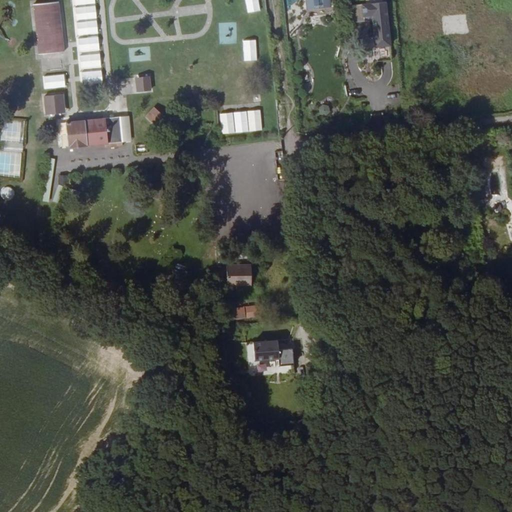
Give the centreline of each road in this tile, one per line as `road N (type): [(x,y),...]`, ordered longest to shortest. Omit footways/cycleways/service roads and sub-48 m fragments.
road 1 (residential): [(318,394),(295,140)]
road 2 (unclassified): [(58,165),(295,140)]
road 3 (unclassified): [(295,140),(511,118)]
road 4 (residential): [(295,140),(276,0)]
